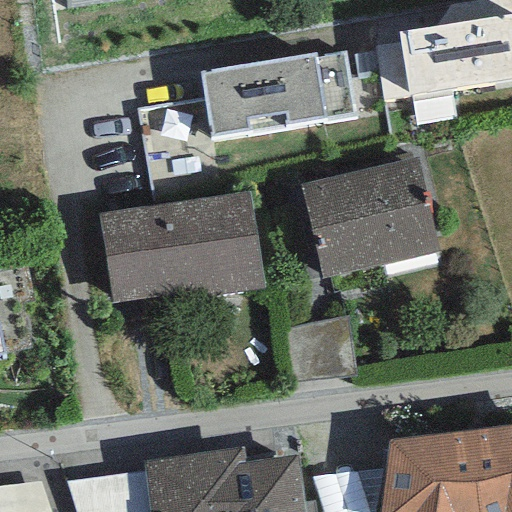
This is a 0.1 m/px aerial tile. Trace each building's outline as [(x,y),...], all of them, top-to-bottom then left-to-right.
[(511,0),(485,0),(448,6),(436,26),(511,15),(511,0)] [(511,15),(436,26),(399,32),(400,42),(375,46),(383,102),(410,98),(409,95),(511,79),(511,15)] [(315,54),(199,72),(210,139),(354,116),(344,53),(315,57),(315,54)] [(418,158),(299,185),(320,279),(440,253),(418,158)] [(249,191),(98,215),(111,304),(263,288),(249,191)] [(347,317),(280,330),(290,380),(354,374),(347,317)] [(511,511),(511,425),(467,431),(477,511),(511,511)] [(477,511),(467,431),(387,440),(377,511),(477,511)] [(243,448),(142,461),(144,472),(149,511),(304,511),(297,455),(245,461),(243,448)] [(149,511),(144,472),(65,484),(74,511),(149,511)] [(0,511),(49,511),(47,487),(0,491),(0,511)]
